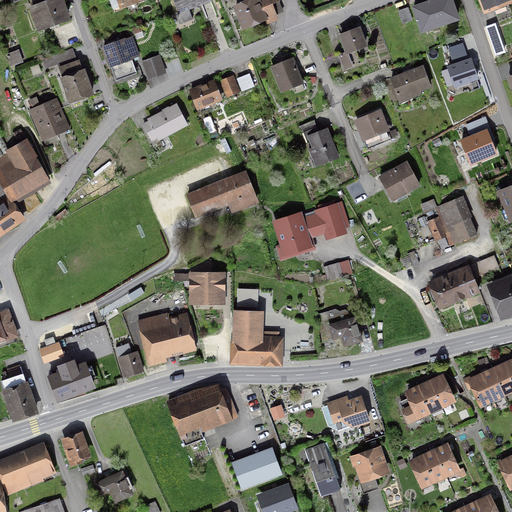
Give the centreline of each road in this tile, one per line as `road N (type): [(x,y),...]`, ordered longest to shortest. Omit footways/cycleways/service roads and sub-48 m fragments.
road 1 (secondary): [(511,333),(355,368),(195,377),(52,420)]
road 2 (residential): [(304,29),(118,115),(25,234),(0,254)]
road 3 (residential): [(0,263),(52,420)]
road 4 (residential): [(304,29),(363,176)]
road 5 (residential): [(511,126),(468,0)]
